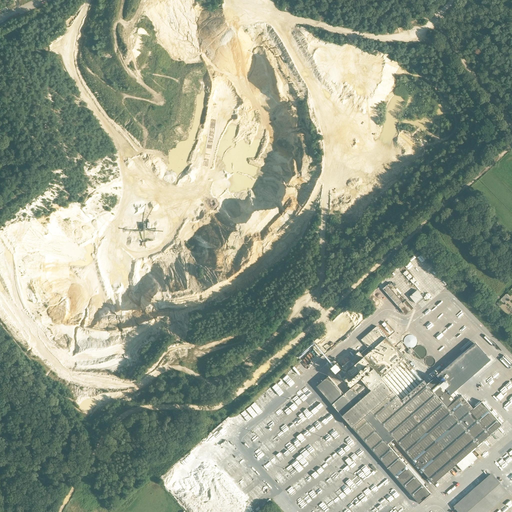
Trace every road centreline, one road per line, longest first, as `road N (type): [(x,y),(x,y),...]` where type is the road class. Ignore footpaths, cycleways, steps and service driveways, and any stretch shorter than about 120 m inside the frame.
road 1 (track): [(59,511),(115,420),(141,408),(226,400),(511,144)]
road 2 (track): [(237,3),(297,60),(314,97),(328,155),(324,312)]
road 3 (unclassified): [(511,125),(441,30),(450,0)]
